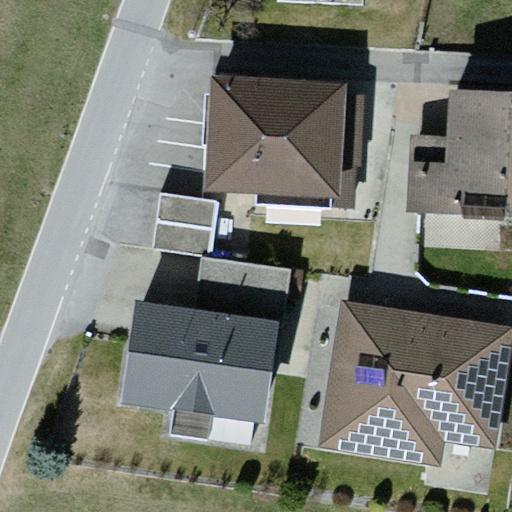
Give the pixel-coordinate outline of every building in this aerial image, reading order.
[(362,86),(226,81),(222,190),(358,194),(362,86)] [(511,93),(459,90),(457,127),(421,125),(416,209),(511,213),(511,93)] [(216,200),(161,192),(152,249),(207,257),(216,200)] [(198,317),(154,310),(140,397),(273,417),(296,270),(207,257),(198,317)] [(511,393),(511,318),(341,293),(319,441),(445,460),(447,440),(504,449),(511,393)]
